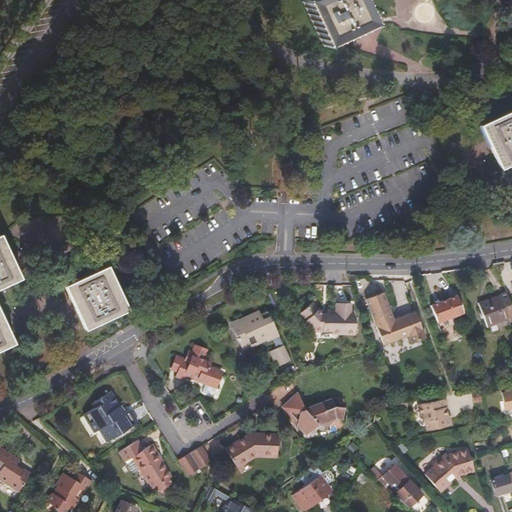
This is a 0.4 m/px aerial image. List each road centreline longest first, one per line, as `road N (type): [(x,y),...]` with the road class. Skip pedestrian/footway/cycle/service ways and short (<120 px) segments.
road 1 (residential): [(118,343),(253,266),(413,263),(511,249)]
road 2 (residential): [(118,343),(181,448),(257,398)]
road 3 (tertiary): [(0,116),(80,0)]
road 4 (residential): [(0,408),(118,343)]
